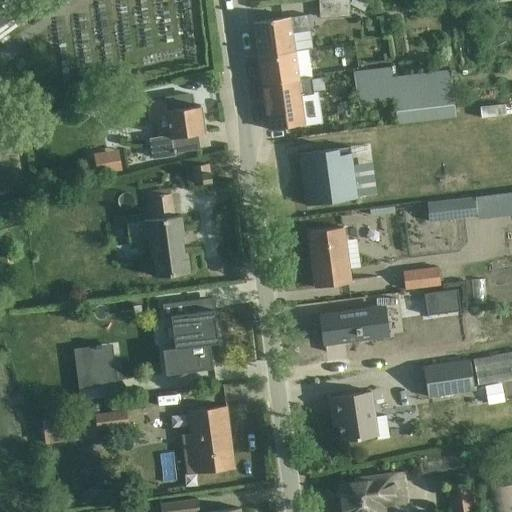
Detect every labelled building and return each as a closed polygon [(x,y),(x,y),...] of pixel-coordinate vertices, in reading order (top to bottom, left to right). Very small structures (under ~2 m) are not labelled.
[(332,0),(335,19),(367,15),(365,0),(332,0)] [(0,50),(21,35),(0,6),(0,50)] [(259,55),(297,50),(293,16),(255,21),(259,55)] [(259,55),(263,84),(301,79),(297,50),(259,55)] [(386,70),(349,74),(352,109),(394,105),(396,127),(453,121),(448,73),(387,79),(386,70)] [(268,127),(306,123),(301,79),(263,84),(268,127)] [(169,136),(209,131),(206,103),(166,108),(169,136)] [(511,118),(511,106),(495,109),(496,121),(511,118)] [(111,176),(139,168),(133,149),(105,157),(111,176)] [(304,208),(354,202),(347,149),(297,155),(304,208)] [(225,180),(220,157),(189,164),(194,187),(225,180)] [(157,195),(173,214),(187,203),(171,184),(157,195)] [(511,193),(442,203),(446,230),(511,219),(511,193)] [(154,275),(191,269),(182,213),(145,218),(154,275)] [(316,287),(353,282),(346,225),(309,230),(316,287)] [(454,267),(418,273),(422,293),(457,287),(454,267)] [(453,311),(451,295),(407,299),(411,350),(437,348),(434,313),(453,311)] [(220,342),(215,306),(172,312),(176,347),(163,348),(166,373),(214,367),(211,344),(220,342)] [(132,348),(93,351),(96,398),(136,395),(132,348)] [(475,359),(432,363),(435,394),(478,390),(475,359)] [(338,443),(380,437),(373,391),(331,397),(338,443)] [(133,424),(129,405),(89,412),(92,431),(133,424)] [(188,473),(233,468),(226,405),(187,410),(190,433),(183,434),(188,473)] [(407,511),(411,511),(405,470),(338,478),(342,511),(407,511)] [(511,511),(511,475),(491,475),(491,511),(511,511)] [(476,511),(476,479),(452,479),(452,511),(476,511)] [(103,511),(132,504),(128,488),(99,495),(103,511)]
